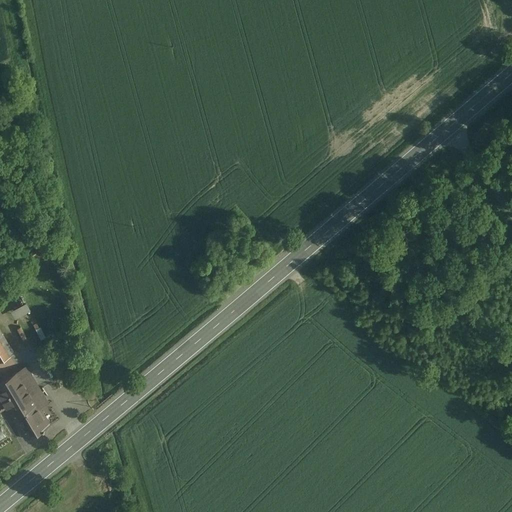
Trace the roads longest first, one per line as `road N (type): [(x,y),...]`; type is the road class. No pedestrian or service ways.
road 1 (secondary): [(448,127),(0,505)]
road 2 (track): [(285,267),(378,350),(511,444)]
